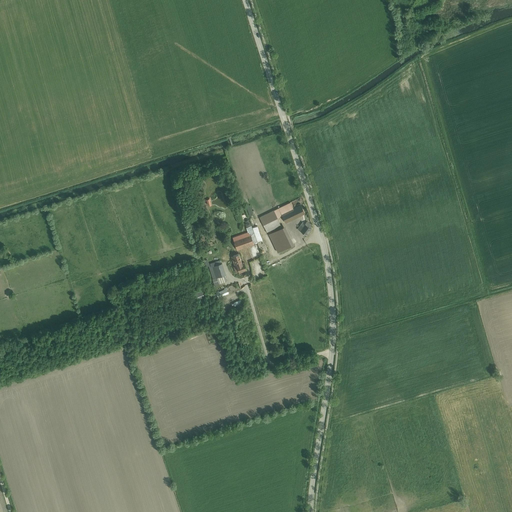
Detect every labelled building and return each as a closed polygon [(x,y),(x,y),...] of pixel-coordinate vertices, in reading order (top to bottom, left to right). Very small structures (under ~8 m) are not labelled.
[(290,202),(259,217),(267,233),(281,226),(277,219),(282,216),(286,223),(305,213),(301,205),(294,209),(290,202)] [(257,243),(252,228),(250,222),(249,222),(248,219),(245,220),(246,224),(245,224),(246,228),(247,232),(232,237),(233,241),(237,251),(254,245),(254,244),(255,243),(255,244),(258,243),(257,243)] [(302,222),(298,229),(307,235),(312,229),(310,228),(312,226),(311,225),(311,224),(307,221),(305,224),(302,222)] [(252,228),(257,243),(263,241),(257,226),(252,228)] [(285,226),(270,233),(276,247),(278,252),(294,244),(285,226)] [(257,246),(249,248),(253,258),(260,256),(257,246)] [(239,254),(231,257),(235,266),(233,267),(236,273),(238,272),(239,272),(239,273),(247,270),(244,262),(242,263),(239,254)] [(211,267),(209,267),(213,279),(217,278),(219,284),(227,282),(225,276),(226,275),(222,263),(221,264),(220,260),(210,263),(211,267)] [(227,289),(214,295),(215,298),(228,293),(227,290),(227,289)] [(202,290),(195,293),(198,301),(200,300),(201,301),(205,300),(204,298),(205,298),(202,290)]
